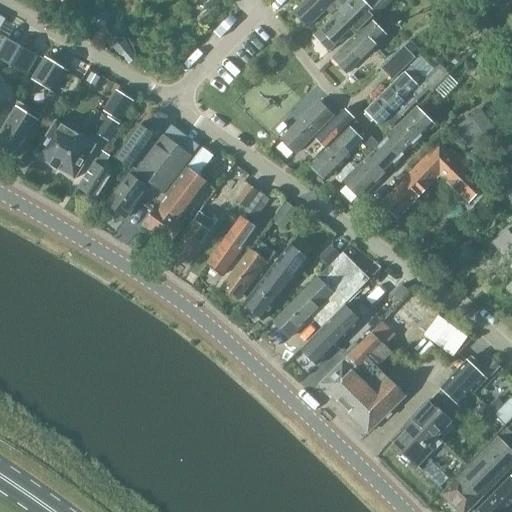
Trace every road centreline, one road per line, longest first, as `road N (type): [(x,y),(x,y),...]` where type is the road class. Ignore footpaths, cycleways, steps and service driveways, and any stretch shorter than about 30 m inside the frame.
road 1 (residential): [(511,362),(457,305),(174,102),(0,3)]
road 2 (tertiary): [(400,511),(238,357),(134,275),(0,197)]
